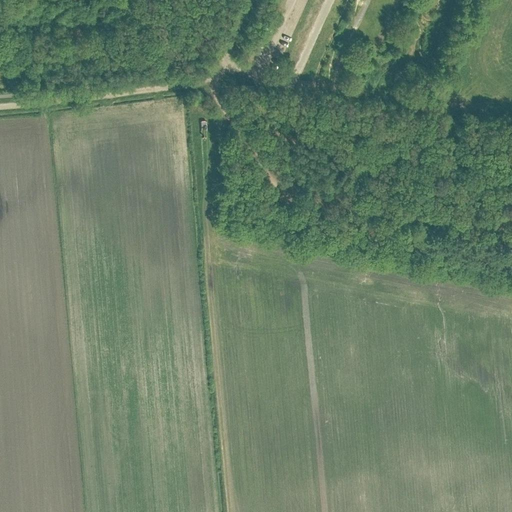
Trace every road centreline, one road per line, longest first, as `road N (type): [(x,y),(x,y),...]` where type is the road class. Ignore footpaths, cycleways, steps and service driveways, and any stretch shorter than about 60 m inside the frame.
road 1 (track): [(210,78),(289,197),(511,230)]
road 2 (track): [(210,78),(0,105)]
